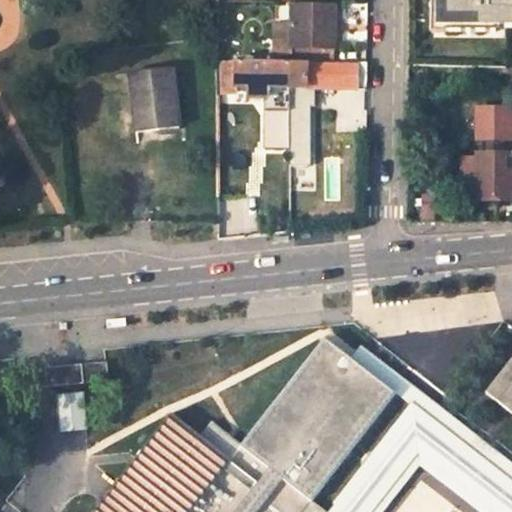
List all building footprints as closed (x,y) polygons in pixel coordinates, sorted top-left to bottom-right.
[(444,3),(444,34),(495,34),(495,30),(511,30),(511,0),(432,0),(433,3),(444,3)] [(334,7),(290,7),(290,39),(282,39),(282,47),(290,47),(333,47),(334,7)] [(333,61),(333,47),(290,47),(289,61),(333,61)] [(288,63),(221,63),(221,89),(245,89),(245,100),(267,100),(267,112),(288,112),(288,63)] [(313,107),(313,89),(366,89),(366,64),(288,63),(288,112),(287,148),(308,148),(308,107),(313,107)] [(130,75),(137,137),(178,131),(172,70),(130,75)] [(511,109),(478,109),(477,139),(511,139),(511,109)] [(287,159),(308,158),(308,148),(287,148),(287,159)] [(511,155),(477,156),(478,160),(462,160),(462,180),(477,180),(477,201),(510,201),(510,193),(511,192),(511,155)] [(170,417),(96,511),(322,511),(311,503),(395,393),(324,339),(243,446),(211,424),(200,439),(170,417)] [(511,354),(484,392),(511,413),(511,354)] [(87,366),(89,382),(108,380),(107,364),(87,366)] [(47,370),(48,386),(82,383),(80,367),(47,370)] [(432,443),(457,463),(472,444),(446,424),(432,443)] [(437,499),(453,511),(508,511),(511,507),(511,487),(471,456),(437,499)]
